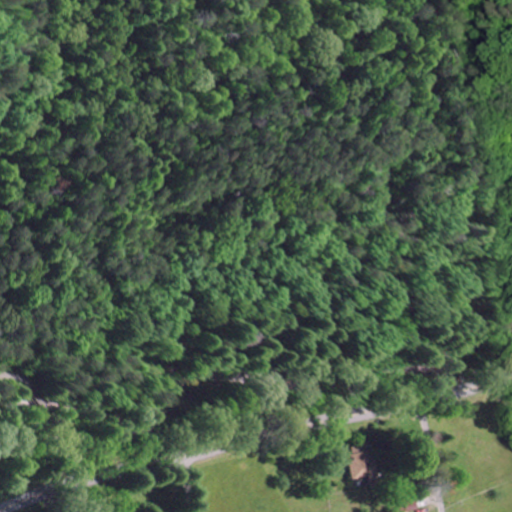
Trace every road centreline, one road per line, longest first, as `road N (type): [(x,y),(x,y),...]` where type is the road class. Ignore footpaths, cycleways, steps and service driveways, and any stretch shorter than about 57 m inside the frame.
road 1 (secondary): [(0,510),(80,481),(511,377)]
road 2 (residential): [(80,481),(40,406),(0,392),(20,96),(35,73),(52,0)]
